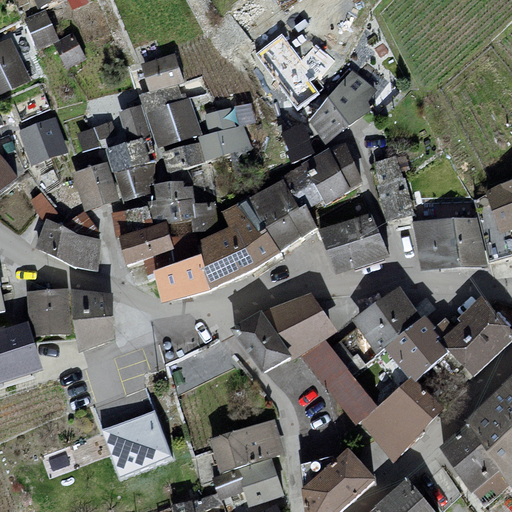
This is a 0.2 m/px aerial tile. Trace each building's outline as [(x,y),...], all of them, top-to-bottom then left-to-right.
[(37,0),(41,8),(59,0),(37,0)] [(55,39),(44,12),(27,19),(39,46),(55,39)] [(11,40),(0,45),(0,95),(30,82),(11,40)] [(145,59),(151,89),(186,82),(180,52),(145,59)] [(295,60),(271,78),(296,112),(320,94),(295,60)] [(352,72),(312,121),(327,140),(367,110),(365,104),(375,91),(352,72)] [(189,100),(148,114),(159,147),(200,134),(189,100)] [(151,136),(141,105),(118,112),(129,144),(149,137),(151,136)] [(230,109),(206,115),(211,135),(200,138),(201,142),(207,163),(253,150),(246,125),(236,128),(230,109)] [(55,120),(22,132),(34,163),(66,151),(55,120)] [(111,121),(76,133),(83,153),(118,141),(111,121)] [(310,129),(289,130),(291,159),(312,158),(310,129)] [(129,144),(107,151),(123,200),(149,192),(147,185),(153,183),(155,160),(149,137),(129,144)] [(201,142),(163,152),(169,173),(207,163),(201,142)] [(284,176),(286,180),(302,210),(323,198),(327,203),(361,184),(344,145),(284,176)] [(0,157),(0,194),(18,180),(0,157)] [(396,158),(375,163),(380,185),(377,185),(386,222),(415,216),(409,191),(404,192),(396,158)] [(106,163),(74,173),(86,211),(118,200),(106,163)] [(286,180),(246,200),(280,252),(312,230),(302,210),(286,180)] [(511,182),(488,191),(502,231),(511,227),(511,182)] [(180,183),(156,186),(158,206),(114,216),(119,236),(165,224),(193,217),(194,233),(202,232),(216,230),(215,204),(192,205),(191,188),(181,189),(180,183)] [(246,200),(224,212),(231,227),(202,241),(198,247),(200,257),(210,288),(255,268),(280,252),(246,200)] [(369,216),(322,232),(338,273),(385,258),(369,216)] [(476,219),(414,224),(421,268),(486,264),(476,219)] [(78,237),(48,221),(38,246),(75,264),(94,267),(99,241),(78,237)] [(165,224),(119,236),(129,267),(145,261),(148,273),(155,270),(177,263),(170,239),(165,224)] [(194,233),(170,239),(177,263),(200,257),(198,247),(202,241),(202,232),(194,233)] [(200,257),(177,263),(155,270),(164,300),(210,288),(200,257)] [(401,291),(357,323),(379,353),(387,347),(410,378),(413,381),(450,351),(442,342),(401,291)] [(65,292),(30,294),(32,334),(67,333),(65,292)] [(108,295),(73,292),(74,319),(82,349),(110,339),(108,295)] [(309,297),(261,312),(295,360),(333,333),(309,297)] [(511,334),(484,302),(442,342),(450,351),(473,374),(511,337),(511,334)] [(291,356),(261,312),(234,329),(263,374),(291,356)] [(29,326),(0,334),(0,382),(42,369),(29,326)] [(410,378),(363,423),(394,456),(441,409),(413,381),(410,378)] [(511,398),(476,434),(511,469),(511,398)] [(156,414),(106,432),(123,476),(172,459),(156,414)] [(269,424),(210,442),(218,482),(241,475),(273,462),(281,459),(269,424)] [(347,451),(307,489),(308,511),(338,511),(373,481),(347,451)] [(241,475),(247,511),(253,511),(254,511),(272,505),(283,500),(273,462),(241,475)] [(439,511),(419,485),(388,511),(439,511)]
